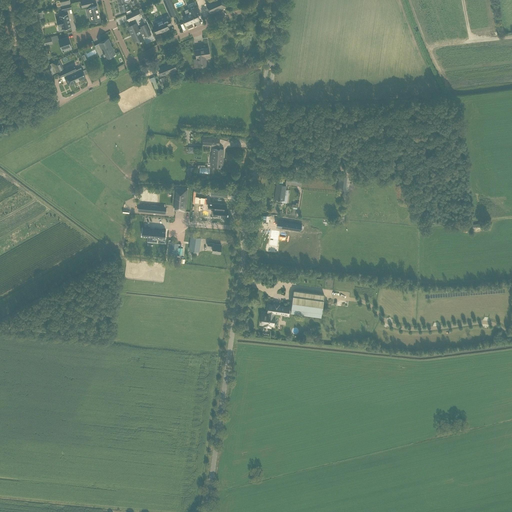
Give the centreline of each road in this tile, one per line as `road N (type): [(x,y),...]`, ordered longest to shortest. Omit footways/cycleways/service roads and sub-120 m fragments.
road 1 (tertiary): [(206,511),(246,226)]
road 2 (tertiary): [(246,226),(279,0)]
road 3 (residential): [(130,63),(267,0)]
